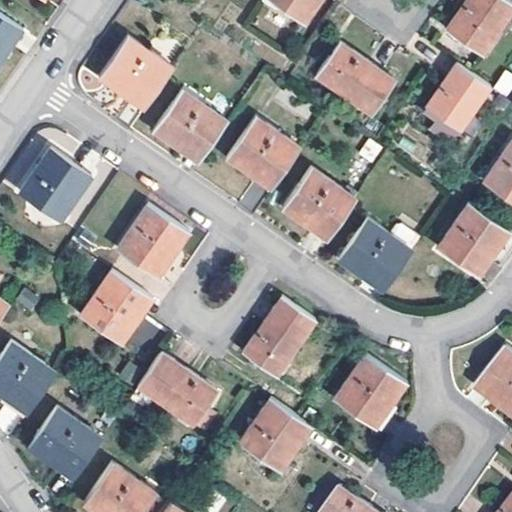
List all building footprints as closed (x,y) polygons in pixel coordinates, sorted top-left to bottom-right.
[(279,0),(308,19),(320,0),(279,0)] [(511,0),(465,0),(452,19),(489,44),(511,11),(511,0)] [(0,14),(0,64),(7,55),(3,52),(0,50),(0,47),(16,25),(0,14)] [(7,55),(23,31),(16,25),(0,47),(0,50),(3,52),(7,55)] [(129,33),(100,74),(121,88),(123,85),(126,81),(151,98),(174,64),(129,33)] [(343,39),(319,72),(376,111),(399,77),(343,39)] [(460,57),(428,102),(462,125),(493,80),(460,57)] [(506,97),(511,87),(511,74),(505,70),(493,88),(506,97)] [(121,88),(146,105),(151,98),(126,81),(123,85),(121,88)] [(184,85),(155,127),(173,139),(174,139),(179,132),(205,150),(229,116),(184,85)] [(258,113),(229,153),(249,167),(254,160),(279,177),(303,144),(258,113)] [(184,146),(200,157),(205,150),(179,132),(174,139),(184,146)] [(358,155),(373,163),(382,145),(367,137),(358,155)] [(511,137),(485,176),(511,195),(511,137)] [(47,152),(21,190),(61,218),(93,172),(77,161),(72,169),(47,152)] [(257,172),(274,184),(279,177),(254,160),(249,167),(257,172)] [(313,163),(285,204),(306,219),(308,216),(311,212),(335,228),(358,193),(313,163)] [(471,197),(439,243),(473,266),(490,241),(499,246),(511,227),(471,197)] [(150,200),(119,245),(161,274),(176,251),(191,228),(150,200)] [(306,219),(330,235),(335,228),(311,212),(308,216),(306,219)] [(369,212),(340,254),(363,269),(365,265),(368,261),(391,277),(414,243),(369,212)] [(473,266),(481,271),(490,258),(499,246),(490,241),(473,266)] [(365,265),(363,269),(386,285),(391,277),(368,261),(365,265)] [(114,266),(83,310),(123,339),(138,318),(134,315),(131,313),(147,289),(114,266)] [(134,315),(138,318),(154,294),(147,289),(131,313),(134,315)] [(0,292),(0,315),(11,300),(0,292)] [(285,292),(246,348),(279,371),(318,315),(285,292)] [(13,337),(0,355),(0,389),(8,395),(13,387),(34,403),(59,369),(13,337)] [(511,343),(509,341),(485,373),(508,391),(502,399),(511,406),(511,343)] [(164,348),(140,382),(196,422),(221,388),(164,348)] [(368,350),(337,395),(371,419),(388,394),(395,398),(409,378),(368,350)] [(485,373),(479,381),(502,399),(508,391),(485,373)] [(8,395),(29,410),(34,403),(13,387),(8,395)] [(273,394),(241,439),(282,467),(301,440),(313,422),(273,394)] [(378,423),(395,398),(388,394),(371,419),(378,423)] [(59,403),(30,444),(51,459),(58,450),(81,466),(104,434),(59,403)] [(51,459),(75,475),(81,466),(58,450),(51,459)] [(115,460),(86,500),(102,511),(109,511),(112,508),(117,511),(144,511),(160,491),(115,460)] [(331,498),(321,511),(385,511),(342,483),(331,498)] [(511,511),(511,494),(498,511),(511,511)] [(189,511),(174,501),(166,511),(189,511)]
